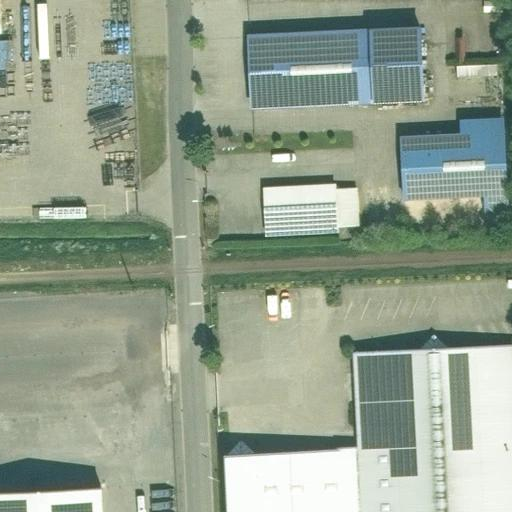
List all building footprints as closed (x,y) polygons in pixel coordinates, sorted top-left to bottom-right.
[(246,34),(249,108),(425,101),(422,27),(246,34)] [(459,132),(400,134),(403,199),(482,196),(483,215),(508,214),(504,118),(459,120),(459,132)] [(338,183),(262,187),(264,237),(339,234),(339,227),(360,226),(358,188),(338,189),(338,183)] [(422,350),(353,353),(360,511),(511,511),(511,344),(446,348),(433,337),(422,350)] [(357,511),(353,450),(330,452),(234,458),(237,511),(357,511)] [(103,511),(102,487),(0,490),(0,511),(103,511)]
